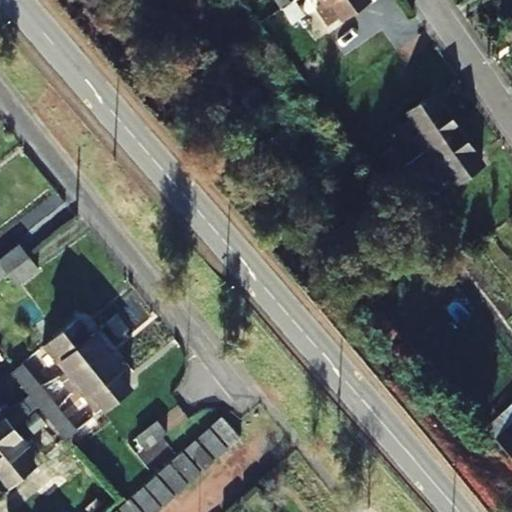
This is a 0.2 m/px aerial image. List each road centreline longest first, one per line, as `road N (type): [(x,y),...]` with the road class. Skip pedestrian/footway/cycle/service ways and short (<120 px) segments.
road 1 (tertiary): [(14,0),(460,511)]
road 2 (residential): [(0,89),(267,405)]
road 3 (residential): [(429,0),(511,116)]
